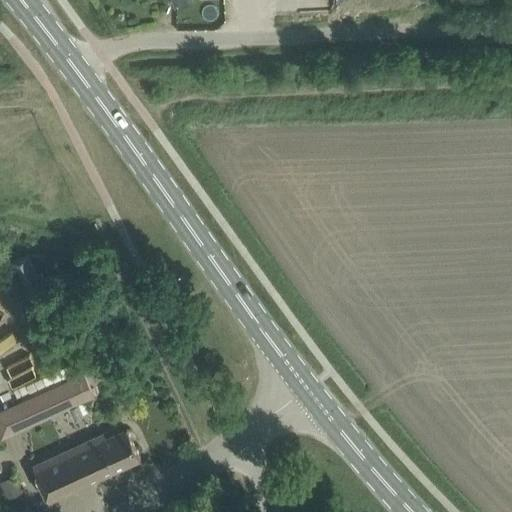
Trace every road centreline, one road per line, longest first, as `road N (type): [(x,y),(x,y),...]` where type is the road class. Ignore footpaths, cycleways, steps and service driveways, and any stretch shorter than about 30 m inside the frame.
road 1 (unclassified): [(75,70),(108,49),(143,42),(511,26)]
road 2 (secondary): [(305,384),(75,70)]
road 3 (secondary): [(410,511),(305,384)]
road 4 (unclassified): [(134,511),(235,442)]
